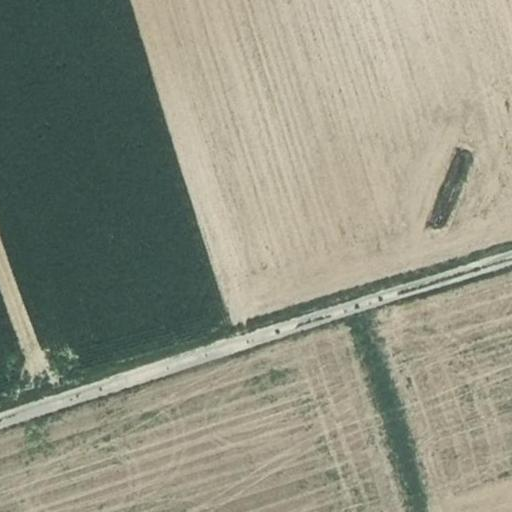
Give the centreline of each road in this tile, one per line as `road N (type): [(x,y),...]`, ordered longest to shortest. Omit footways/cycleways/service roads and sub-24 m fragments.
road 1 (track): [(0,410),(511,254)]
road 2 (track): [(429,511),(361,295)]
